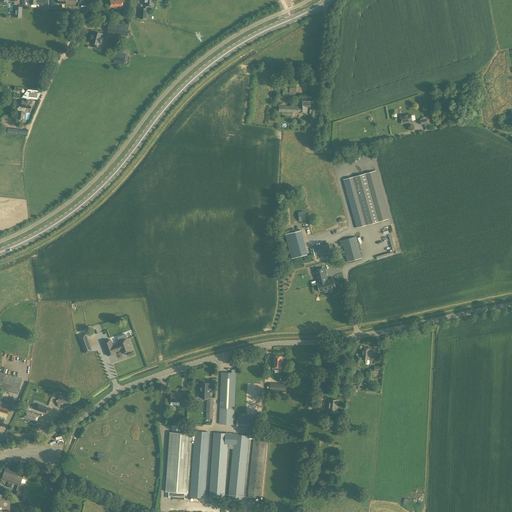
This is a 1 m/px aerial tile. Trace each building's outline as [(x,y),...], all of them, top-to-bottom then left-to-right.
[(48,0),(25,0),(29,0),(29,4),(41,4),(41,8),(48,8),(48,0)] [(74,0),(58,0),(58,4),(66,4),(65,9),(79,10),(79,6),(75,6),(74,0)] [(121,0),(115,0),(111,0),(110,7),(114,7),(114,8),(122,9),(123,0),(121,0)] [(108,24),(107,32),(114,33),(114,34),(127,36),(128,26),(108,24)] [(92,35),(90,43),(94,44),(93,47),(98,48),(99,45),(99,42),(104,43),(105,37),(102,36),(102,34),(93,32),(92,36),(92,35)] [(114,61),(124,62),(126,54),(115,52),(114,61)] [(287,96),(287,97),(296,97),(296,88),(289,87),(289,89),(286,89),(286,91),(284,91),(284,89),(283,89),(282,96),(287,96)] [(26,96),(26,98),(30,99),(37,99),(41,93),(39,92),(39,90),(28,89),(26,91),(26,94),(25,96),(26,96)] [(19,107),(17,109),(19,111),(18,119),(23,120),(24,112),(25,110),(26,108),(31,109),(32,101),(30,101),(30,99),(26,98),(26,100),(22,100),(21,107),(19,107)] [(296,99),(296,107),(279,106),(279,112),(311,113),(311,99),(296,99)] [(401,124),(412,122),(411,114),(400,116),(401,124)] [(375,171),(363,174),(343,180),(356,228),(377,222),(389,219),(375,171)] [(306,221),(304,212),(297,213),(299,222),(306,221)] [(292,259),(307,255),(300,230),(285,234),(292,259)] [(347,262),(362,258),(356,237),(341,240),(347,262)] [(329,244),(312,248),(314,257),(331,252),(329,244)] [(319,292),(335,287),(333,278),(327,280),(323,268),(314,270),(317,282),(316,283),(319,292)] [(78,336),(85,354),(92,351),(86,333),(78,336)] [(131,350),(128,339),(118,342),(118,343),(112,345),(110,340),(103,343),(108,356),(115,353),(115,352),(121,350),(122,351),(125,350),(125,352),(131,350)] [(360,359),(366,359),(365,363),(366,364),(368,364),(369,364),(369,361),(373,361),(374,355),(370,355),(370,353),(376,354),(377,350),(361,348),(360,359)] [(281,368),(282,356),(273,356),(273,367),(281,368)] [(219,424),(234,425),(236,370),(232,369),(232,373),(221,372),(219,424)] [(0,372),(0,388),(18,394),(22,379),(0,372)] [(200,383),(200,391),(200,395),(209,396),(210,392),(213,392),(214,384),(200,383)] [(171,393),(170,401),(171,401),(170,405),(180,405),(180,404),(185,405),(185,396),(182,396),(182,393),(171,393)] [(72,402),(69,395),(56,400),(59,407),(72,402)] [(0,425),(2,426),(4,419),(6,420),(12,400),(0,396),(0,425)] [(328,399),(327,412),(337,413),(338,400),(328,399)] [(304,408),(312,409),(313,401),(305,400),(304,408)] [(40,412),(46,414),(48,408),(42,406),(40,412)] [(29,420),(28,421),(35,424),(39,413),(26,409),(23,418),(29,420)] [(312,423),(321,424),(322,411),(313,410),(312,423)] [(253,427),(254,417),(238,415),(237,423),(243,424),(243,426),(253,427)] [(165,492),(169,492),(168,498),(184,499),(184,493),(188,493),(192,431),(185,430),(185,433),(169,432),(165,492)] [(190,497),(205,498),(209,432),(194,431),(190,497)] [(213,433),(209,497),(224,498),(228,444),(233,445),(228,498),(243,500),(249,436),(213,433)] [(260,498),(266,438),(254,437),(248,497),(260,498)] [(2,479),(20,485),(23,476),(5,469),(2,479)]
